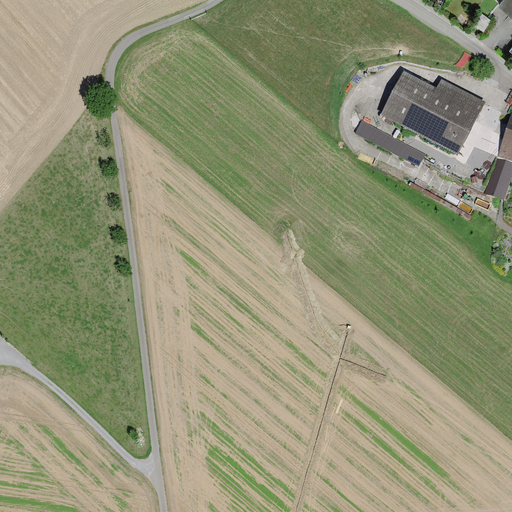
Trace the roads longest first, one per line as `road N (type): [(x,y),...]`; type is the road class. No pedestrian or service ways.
road 1 (residential): [(213,0),(116,50),(110,71),(163,511)]
road 2 (residential): [(400,0),(511,74)]
